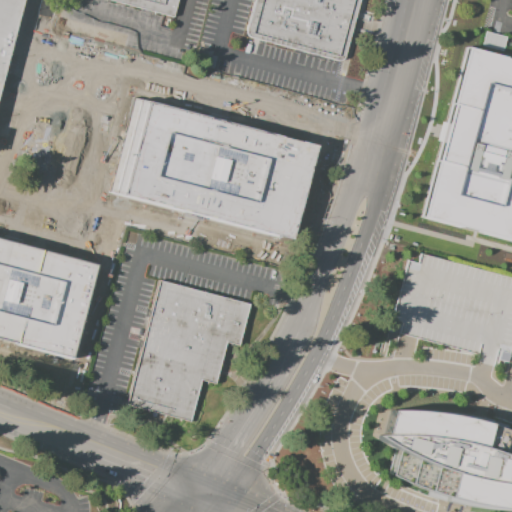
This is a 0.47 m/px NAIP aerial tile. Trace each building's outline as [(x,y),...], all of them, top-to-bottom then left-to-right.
[(0,0),(20,0),(0,80),(0,0)] [(177,0),(173,19),(99,0),(177,0)] [(252,0),(357,0),(340,63),(243,37),(252,0)] [(153,81),(0,45),(0,105),(140,138),(153,81)] [(465,49),(511,61),(511,241),(420,218),(465,49)] [(134,98),(311,144),(286,240),(109,194),(134,98)] [(0,237),(94,262),(70,357),(0,338),(0,237)] [(407,260),(417,263),(419,254),(511,278),(511,341),(509,353),(499,350),(496,361),(494,367),(485,365),(474,362),(476,354),(411,337),(397,333),(400,323),(396,322),(391,320),(407,260)] [(156,281),(248,304),(237,347),(226,345),(215,386),(198,382),(188,421),(125,405),(156,281)] [(387,410),(414,410),(443,412),(476,418),(487,420),(505,425),(504,430),(511,433),(511,510),(495,510),(456,504),(453,503),(424,496),(425,491),(407,483),(386,473),(392,449),(376,440),(370,435),(380,434),(387,410)]
